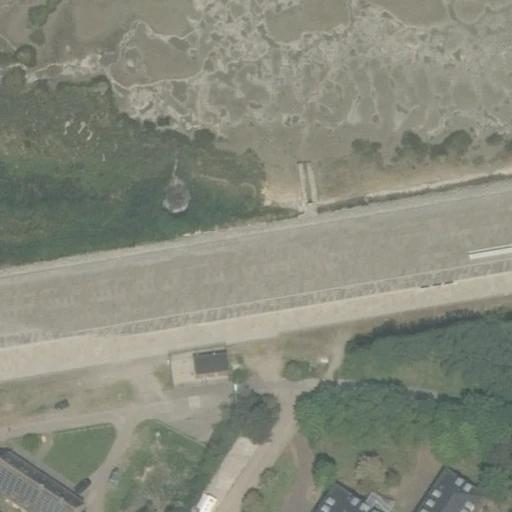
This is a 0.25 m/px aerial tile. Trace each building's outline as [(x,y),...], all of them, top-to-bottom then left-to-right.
[(197,358),(198,377),(230,374),(228,355),(197,358)] [(37,395),(16,413),(21,420),(43,401),(37,395)] [(0,502),(4,496),(29,511),(45,484),(24,473),(4,462),(0,468),(0,502)] [(445,467),(414,511),(377,511),(336,485),(318,511),(483,511),(493,498),(445,467)] [(45,484),(29,511),(78,511),(82,506),(62,494),(45,484)]
